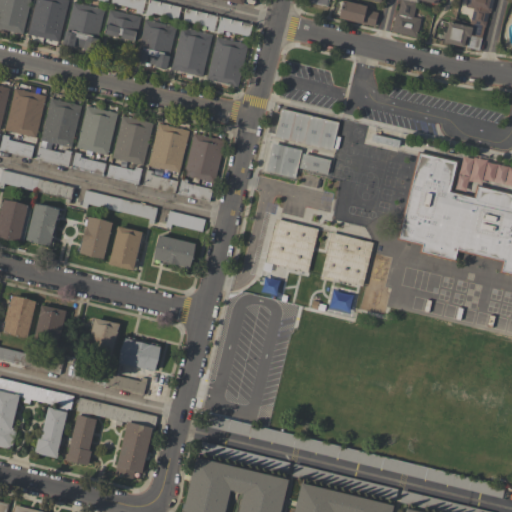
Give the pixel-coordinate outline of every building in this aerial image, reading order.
[(0,0),(29,0),(21,35),(0,30),(0,0)] [(68,0),(58,43),(26,35),(34,0),(68,0)] [(143,0),(140,14),(135,13),(135,9),(110,3),(110,0),(143,0)] [(177,19),(151,13),(150,17),(144,16),(147,0),(152,0),(180,7),(177,19)] [(438,0),(437,5),(417,0),(413,16),(420,18),(415,37),(390,31),(395,12),(396,13),(399,0),(438,0)] [(492,0),(489,14),(488,14),(485,27),(484,27),(478,51),(466,48),(468,38),(466,37),(464,48),(443,43),(448,23),(468,27),(473,8),(465,6),(466,0),(492,0)] [(378,13),(374,26),(362,23),(362,25),(338,19),(342,1),(366,7),(365,10),(378,13)] [(103,10),(96,40),(97,41),(93,54),(82,52),(82,49),(73,46),(72,49),(60,46),(64,33),(65,33),(72,2),(103,10)] [(140,17),(136,33),(135,33),(133,42),(119,39),(120,37),(117,36),(116,38),(103,35),(105,25),(104,25),(108,9),(140,17)] [(185,9),(217,16),(213,32),(206,30),(207,27),(182,21),(185,9)] [(250,24),(247,36),(223,31),(222,33),(216,32),(219,17),(250,24)] [(165,71),(154,68),(154,66),(145,63),(145,66),(133,63),(136,49),(137,49),(144,19),(175,27),(168,57),(169,58),(165,71)] [(170,69),(180,27),(212,35),(201,77),(170,69)] [(247,44),(237,87),(205,80),(215,37),(247,44)] [(0,85),(9,88),(0,125),(0,85)] [(13,89),(21,90),(24,90),(23,91),(35,94),(36,93),(38,94),(45,96),(35,138),(28,136),(28,137),(25,137),(26,136),(4,131),(13,89)] [(80,106),(70,148),(39,141),(49,99),(56,100),(59,100),(59,101),(71,104),(71,103),(74,104),(80,106)] [(117,114),(107,155),(99,153),(99,154),(97,154),(97,153),(85,150),(85,151),(82,150),(82,149),(76,148),(85,106),(92,108),(93,107),(95,108),(95,109),(107,111),(110,111),(109,112),(117,114)] [(336,150),(332,148),(331,152),(273,138),(280,109),(338,123),(335,136),(339,137),(336,150)] [(142,165),(135,164),(135,165),(132,164),(132,163),(111,158),(121,116),(128,118),(128,117),(130,118),(130,119),(142,121),(143,120),(145,121),(145,122),(152,124),(142,165)] [(178,173),(171,171),(171,172),(168,172),(168,170),(157,168),(156,169),(154,168),(154,167),(147,165),(157,124),(164,126),(164,125),(167,125),(167,126),(178,129),(179,128),(181,129),(181,130),(188,131),(178,173)] [(224,141),(214,183),(207,181),(206,182),(204,181),(204,180),(192,177),(192,178),(189,178),(189,177),(183,175),(193,134),(198,135),(199,134),(202,135),(202,136),(214,139),(214,138),(218,139),(217,140),(224,141)] [(33,146),(30,158),(0,150),(0,142),(2,135),(8,137),(8,140),(33,146)] [(293,179),(265,172),(272,144),(300,151),(293,179)] [(38,148),(63,154),(64,150),(71,152),(67,167),(35,159),(38,148)] [(511,275),(499,272),(501,262),(459,251),(456,261),(418,252),(419,245),(396,239),(417,150),(458,160),(451,190),(473,195),(475,184),(511,193),(511,275)] [(105,164),(102,175),(70,167),(74,152),(80,154),(80,157),(105,164)] [(326,176),(298,169),(302,154),(330,161),(326,176)] [(108,165),(133,171),(134,167),(141,169),(137,184),(105,176),(108,165)] [(73,187),(69,203),(64,202),(65,198),(3,184),(2,187),(0,186),(0,174),(1,170),(73,187)] [(177,181),(174,193),(142,185),(146,170),(152,172),(151,175),(177,181)] [(211,190),(208,202),(177,194),(180,179),(187,180),(186,184),(211,190)] [(157,208),(153,224),(147,222),(148,219),(87,204),(86,207),(81,206),(85,190),(157,208)] [(27,206),(18,244),(0,239),(0,211),(1,211),(3,201),(27,206)] [(58,211),(49,248),(25,242),(34,205),(58,211)] [(204,219),(201,232),(170,225),(169,230),(164,229),(168,211),(204,219)] [(112,224),(103,260),(90,258),(79,254),(82,243),(83,235),(85,228),(88,218),(100,220),(112,224)] [(307,272),(265,261),(276,218),(318,228),(307,272)] [(142,233),(132,271),(107,265),(108,262),(109,262),(117,231),(116,231),(117,227),(142,233)] [(362,285),(320,275),(330,232),(373,242),(362,285)] [(154,249),(158,237),(194,246),(192,259),(188,270),(178,267),(170,266),(163,263),(152,261),(154,249)] [(35,303),(26,340),(2,334),(5,323),(3,323),(7,307),(9,307),(11,297),(35,303)] [(65,312),(57,347),(32,341),(41,306),(65,312)] [(111,361),(85,355),(94,319),(119,325),(111,361)] [(120,352),(124,340),(135,342),(135,343),(149,347),(149,346),(160,348),(158,362),(154,374),(118,365),(120,352)] [(63,359),(59,374),(0,360),(0,347),(57,361),(57,357),(63,359)] [(146,379),(143,395),(71,377),(74,362),(79,363),(79,367),(140,382),(141,378),(146,379)] [(0,446),(0,377),(73,395),(70,409),(67,408),(66,411),(67,411),(57,451),(58,452),(57,457),(34,452),(38,437),(40,438),(48,406),(52,407),(52,408),(56,409),(57,406),(30,399),(29,403),(22,401),(23,398),(19,397),(11,429),(15,430),(11,449),(0,446)] [(156,416),(153,429),(152,429),(141,472),(134,470),(132,478),(114,474),(127,422),(122,421),(121,425),(115,424),(116,419),(89,413),(88,416),(97,418),(89,449),(91,450),(88,465),(65,459),(66,454),(67,454),(77,414),(78,414),(79,410),(75,409),(78,397),(156,416)] [(287,479),(278,511),(237,511),(243,493),(230,489),(224,511),(182,511),(196,456),(287,479)] [(300,482),(292,511),(391,511),(393,505),(300,482)] [(0,511),(0,501),(8,503),(5,511),(0,511)]
